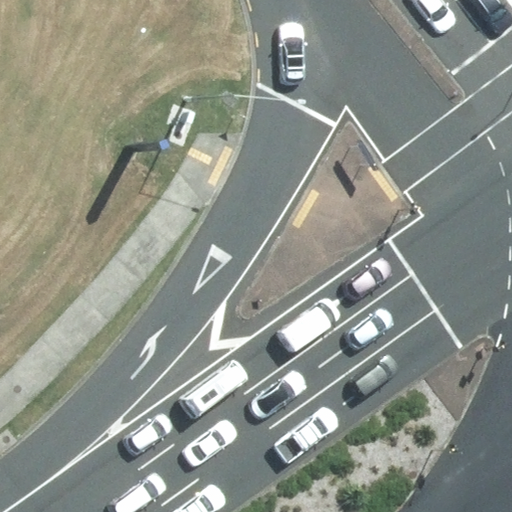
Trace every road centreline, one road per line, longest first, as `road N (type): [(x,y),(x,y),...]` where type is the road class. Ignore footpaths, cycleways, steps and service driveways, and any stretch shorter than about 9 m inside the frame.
road 1 (primary): [(55,511),(257,198),(289,96),(291,41),(280,0)]
road 2 (primary): [(150,511),(500,256)]
road 3 (primary): [(500,256),(316,0)]
